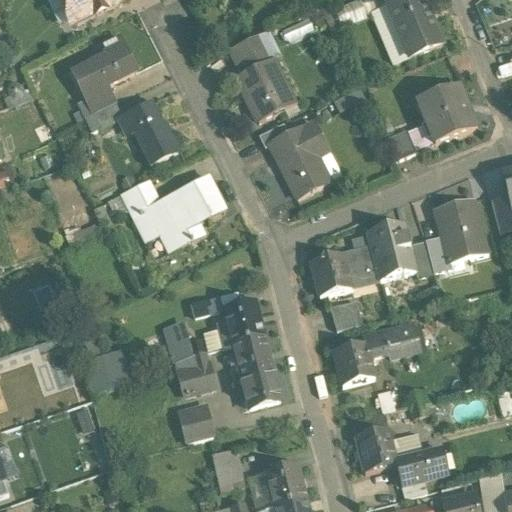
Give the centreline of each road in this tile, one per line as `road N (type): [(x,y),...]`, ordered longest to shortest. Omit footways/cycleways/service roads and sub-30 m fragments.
road 1 (residential): [(274,254),(339,511)]
road 2 (residential): [(511,152),(274,254)]
road 3 (residential): [(163,24),(274,254)]
road 4 (residential): [(511,128),(461,0)]
